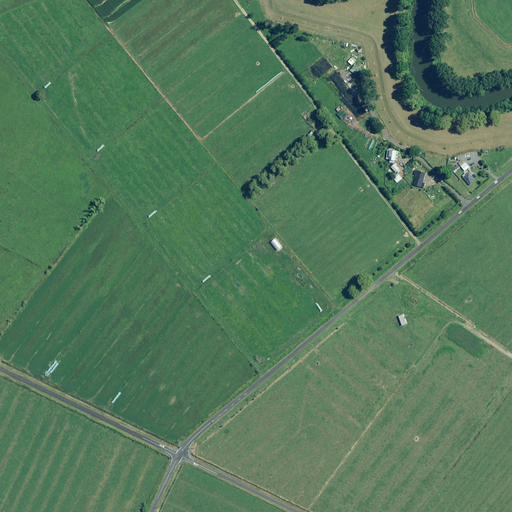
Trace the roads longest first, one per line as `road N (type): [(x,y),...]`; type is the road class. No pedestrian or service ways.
road 1 (unclassified): [(179,455),(511,169)]
road 2 (unclassified): [(0,368),(179,455)]
road 3 (unclassified): [(179,455),(295,511)]
